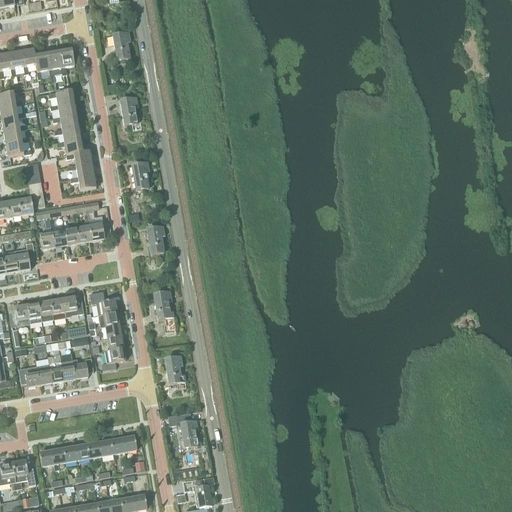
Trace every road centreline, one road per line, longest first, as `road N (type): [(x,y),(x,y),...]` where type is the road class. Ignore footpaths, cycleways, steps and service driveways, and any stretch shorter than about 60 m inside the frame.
road 1 (tertiary): [(229,511),(138,0)]
road 2 (residential): [(123,256),(81,24)]
road 3 (residential): [(149,387),(123,256)]
road 4 (residential): [(149,387),(18,409)]
road 5 (residential): [(169,511),(149,387)]
